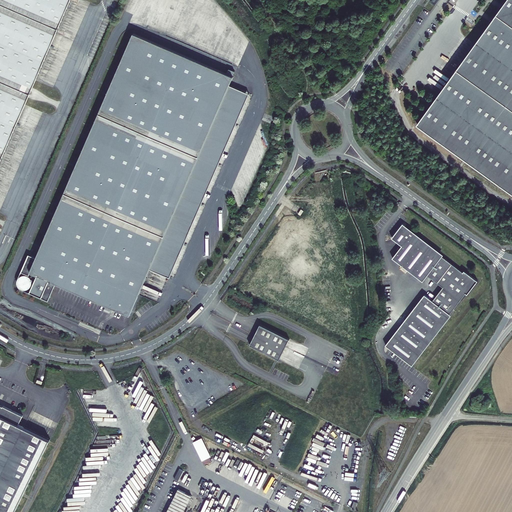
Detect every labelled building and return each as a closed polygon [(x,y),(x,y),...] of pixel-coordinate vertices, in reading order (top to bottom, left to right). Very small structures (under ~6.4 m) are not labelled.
[(0,0),(0,163),(70,0),(0,0)] [(218,5),(207,0),(198,0),(199,0),(216,9),(218,5)] [(511,0),(506,0),(417,124),(511,192),(511,0)] [(199,26),(200,21),(183,15),(182,17),(182,19),(199,26)] [(167,35),(169,31),(148,22),(146,26),(167,35)] [(251,86),(132,33),(35,257),(28,257),(15,286),(48,300),(54,285),(129,316),(152,270),(169,279),(251,86)] [(262,119),(269,96),(263,95),(257,117),(262,119)] [(297,227),(301,232),(307,227),(302,222),(297,227)] [(402,224),(391,238),(402,246),(393,259),(424,281),(428,275),(444,286),(434,300),(426,294),(388,346),(416,366),(418,363),(416,362),(452,313),(467,292),(469,293),(478,279),(465,269),(464,271),(442,255),(404,227),(405,226),(402,224)] [(405,226),(404,227),(442,255),(443,254),(405,226)] [(333,228),(325,230),(327,237),(335,235),(333,228)] [(291,232),(287,240),(294,243),(297,235),(291,232)] [(279,240),(276,246),(283,249),(285,243),(279,240)] [(287,264),(294,266),(295,258),(288,257),(287,264)] [(275,269),(277,262),(270,261),(268,268),(275,269)] [(271,273),(268,281),(276,283),(278,276),(271,273)] [(303,290),(307,283),(301,279),(297,286),(303,290)] [(452,313),(416,362),(418,363),(453,314),(452,313)] [(260,324),(250,345),(279,360),(289,339),(260,324)] [(0,511),(14,511),(50,440),(19,424),(23,415),(0,404),(0,511)] [(193,442),(203,461),(209,457),(210,458),(211,457),(202,438),(193,442)] [(179,481),(183,470),(179,468),(174,479),(179,481)]
